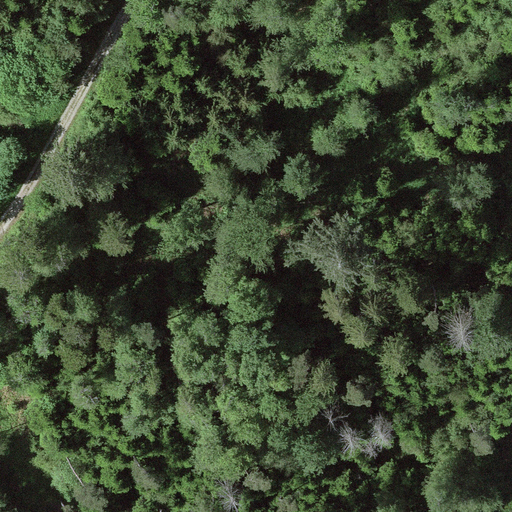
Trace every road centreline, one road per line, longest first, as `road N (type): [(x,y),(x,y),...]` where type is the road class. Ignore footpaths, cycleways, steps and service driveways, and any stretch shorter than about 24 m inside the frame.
road 1 (track): [(0,265),(282,222),(418,184),(445,181),(511,195)]
road 2 (track): [(133,0),(0,226)]
